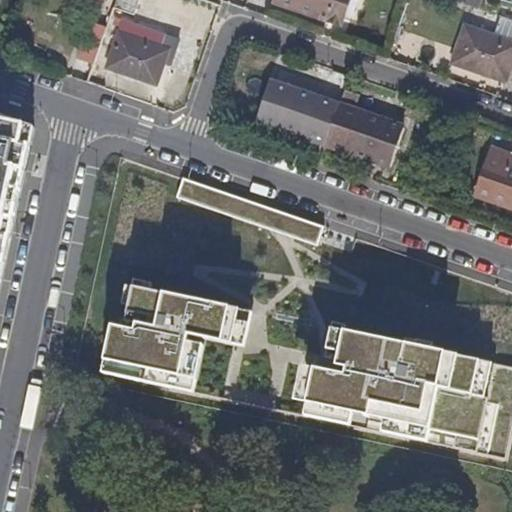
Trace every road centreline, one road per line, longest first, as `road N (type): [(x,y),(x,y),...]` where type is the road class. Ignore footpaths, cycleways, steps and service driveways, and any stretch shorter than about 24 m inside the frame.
road 1 (residential): [(511,116),(244,27),(223,47),(189,145)]
road 2 (residential): [(0,459),(75,106)]
road 3 (residential): [(189,145),(511,255)]
road 4 (residential): [(75,106),(189,145)]
